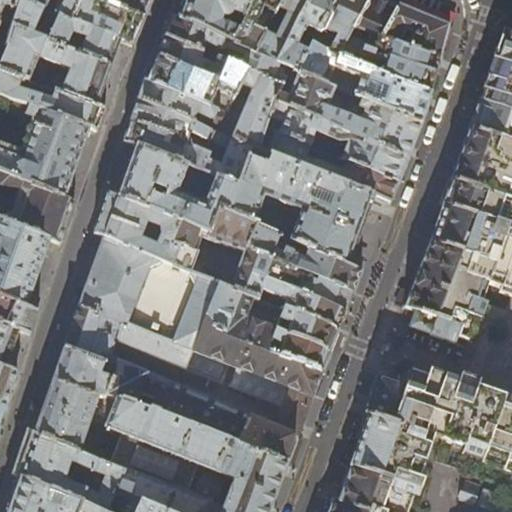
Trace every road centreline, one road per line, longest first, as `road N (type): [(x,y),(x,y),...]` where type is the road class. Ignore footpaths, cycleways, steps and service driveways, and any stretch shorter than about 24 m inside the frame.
road 1 (residential): [(486,0),(297,511)]
road 2 (residential): [(164,0),(0,459)]
